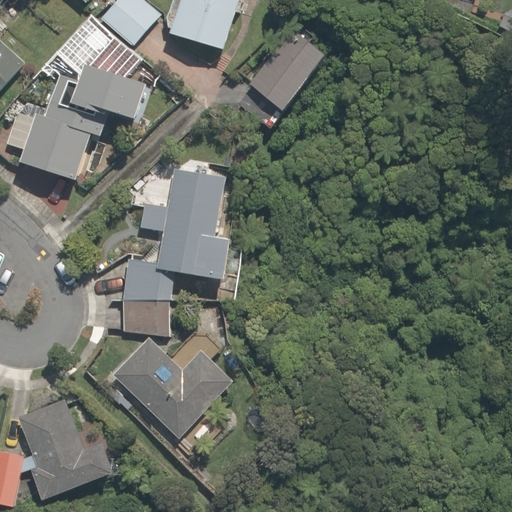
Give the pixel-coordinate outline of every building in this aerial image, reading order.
[(122,0),(106,21),(138,47),(160,23),(133,0),(122,0)] [(248,0),(189,0),(178,41),(233,56),(248,0)] [(135,50),(102,26),(91,18),(62,57),(95,84),(93,91),(67,84),(56,124),(46,121),(32,173),(96,190),(112,126),(151,136),(163,91),(145,86),(153,69),(135,50)] [(339,66),(291,38),(257,96),(305,124),(339,66)] [(0,92),(25,65),(0,42),(0,92)] [(238,185),(181,180),(178,216),(151,213),(149,238),(171,240),(168,278),(131,275),(126,335),(175,339),(179,286),(247,292),(249,262),(231,260),(238,185)] [(158,341),(119,381),(184,444),(242,385),(217,361),(199,380),(158,341)] [(77,406),(28,423),(59,511),(63,511),(127,490),(111,445),(93,452),(77,406)] [(26,511),(34,458),(6,454),(0,491),(0,510),(10,511),(26,511)]
